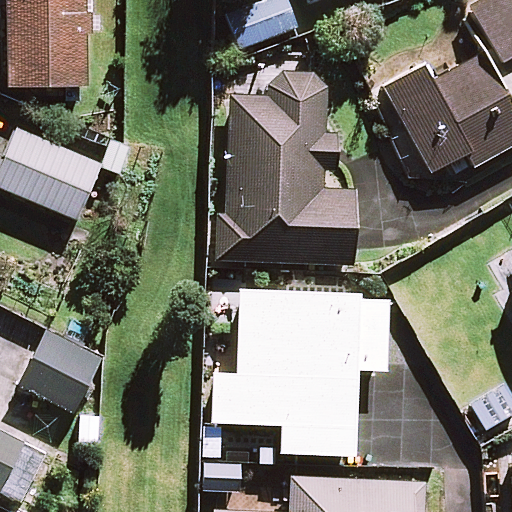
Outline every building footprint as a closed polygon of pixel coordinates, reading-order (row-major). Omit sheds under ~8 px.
[(89,0),(9,0),(11,97),(91,96),(89,0)] [(304,0),(311,17),(358,0),(304,0)] [(511,0),(506,0),(474,17),(507,80),(511,77),(511,0)] [(245,61),(303,38),(289,3),(231,26),(245,61)] [(427,77),(388,99),(435,183),(468,165),(478,182),(511,161),(511,112),(484,65),(436,93),(427,77)] [(272,105),(234,104),(229,224),(222,224),(220,271),(359,276),(362,200),(328,199),(329,180),(341,181),(343,143),(330,142),(332,98),(317,82),(287,80),(273,95),(272,105)] [(21,140),(0,188),(0,197),(82,232),(105,175),(21,140)] [(355,312),(248,308),(247,344),(267,345),(265,395),(222,394),(221,434),(289,437),(288,467),(354,469),(356,413),(364,413),(365,382),(385,382),(387,321),(355,320),(355,312)] [(50,339),(20,396),(78,425),(107,369),(50,339)] [(511,416),(511,401),(501,385),(465,408),(482,435),(511,416)] [(0,499),(5,502),(28,454),(30,452),(0,437),(0,499)] [(28,454),(5,502),(24,511),(49,464),(28,454)] [(239,468),(198,466),(197,495),(238,497),(239,468)] [(428,511),(429,493),(296,486),(295,511),(428,511)]
